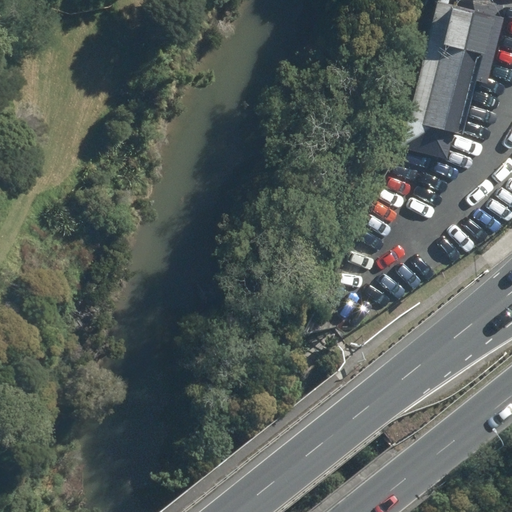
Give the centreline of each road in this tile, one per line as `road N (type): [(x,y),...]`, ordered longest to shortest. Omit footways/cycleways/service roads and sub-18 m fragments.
road 1 (primary): [(236,511),(511,293)]
road 2 (primary): [(511,391),(357,511)]
